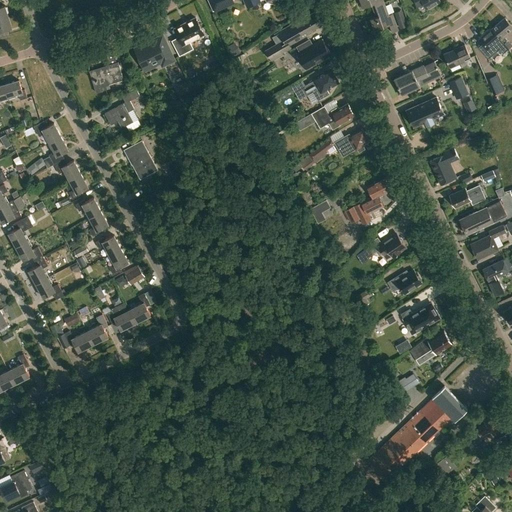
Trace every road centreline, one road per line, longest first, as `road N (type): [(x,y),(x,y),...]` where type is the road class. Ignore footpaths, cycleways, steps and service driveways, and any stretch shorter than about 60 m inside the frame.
road 1 (residential): [(64,384),(180,320),(41,49)]
road 2 (unclassified): [(511,364),(368,68)]
road 3 (residential): [(41,49),(180,0)]
road 4 (residential): [(64,384),(0,262)]
road 5 (residential): [(368,68),(445,31),(483,0)]
